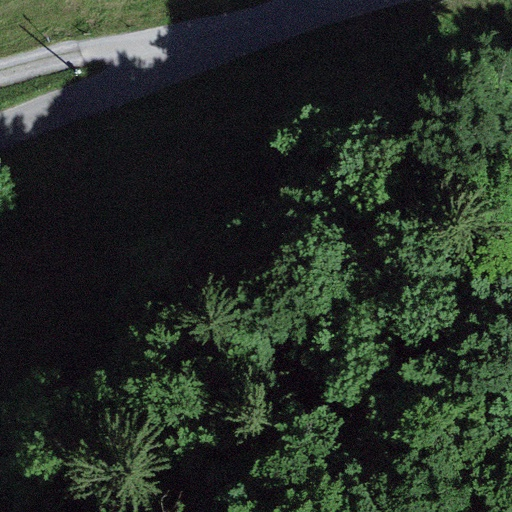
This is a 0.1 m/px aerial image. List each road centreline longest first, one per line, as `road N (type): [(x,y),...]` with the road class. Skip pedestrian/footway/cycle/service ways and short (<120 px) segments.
road 1 (unclassified): [(0,130),(369,0)]
road 2 (track): [(0,66),(182,35),(203,58)]
